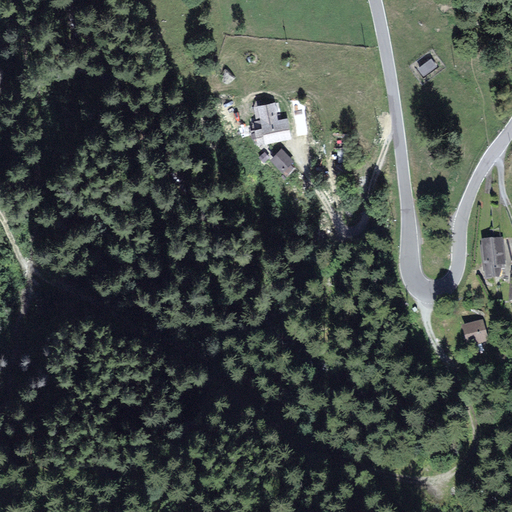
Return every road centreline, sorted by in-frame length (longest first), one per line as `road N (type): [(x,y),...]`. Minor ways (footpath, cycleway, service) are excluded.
road 1 (track): [(427,289),(436,347),(477,429),(459,467),(440,478),(407,477),(320,452),(219,377),(28,269),(0,215)]
road 2 (tertiary): [(375,0),(418,285),(438,288),(453,276),(467,199),(511,128)]
road 3 (track): [(292,148),(348,232),(360,225),(398,129)]
